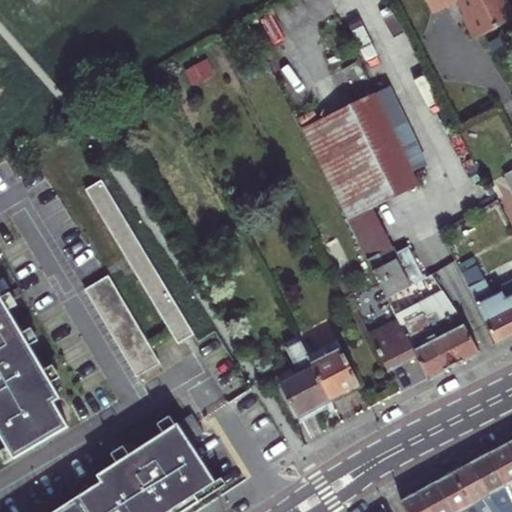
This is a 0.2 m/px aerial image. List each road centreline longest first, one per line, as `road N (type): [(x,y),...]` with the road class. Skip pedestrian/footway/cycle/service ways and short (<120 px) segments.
road 1 (secondary): [(511,378),(401,432),(273,511)]
road 2 (secondary): [(322,511),(511,407)]
